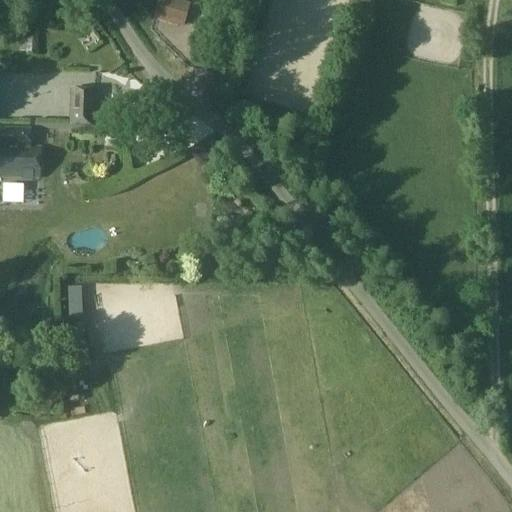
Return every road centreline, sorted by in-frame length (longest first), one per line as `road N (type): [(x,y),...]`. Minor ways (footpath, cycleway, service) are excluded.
road 1 (unclassified): [(511,481),(104,0)]
road 2 (unknown): [(486,450),(483,46)]
